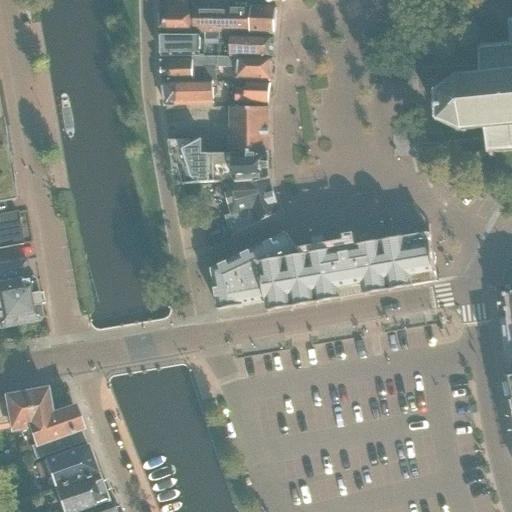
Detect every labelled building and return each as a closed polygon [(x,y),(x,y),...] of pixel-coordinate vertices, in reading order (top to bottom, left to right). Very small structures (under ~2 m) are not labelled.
[(192,32),(194,13),(188,12),(188,0),(159,0),(160,32),(192,32)] [(251,10),(250,34),(275,35),(276,8),(251,7),(251,10)] [(231,33),(232,9),(194,9),(194,13),(192,32),(217,33),(230,33),(231,33)] [(250,34),(251,10),(232,9),(231,33),(250,34)] [(217,33),(192,32),(160,32),(160,37),(161,58),(216,59),(216,57),(204,56),(204,40),(217,41),(217,33)] [(230,36),(230,33),(217,33),(217,41),(219,41),(230,42),(230,56),(217,55),(217,57),(216,57),(216,59),(217,59),(273,59),(274,38),(230,36)] [(438,90),(436,95),(438,96),(439,103),(440,114),(440,117),(438,118),(441,122),(443,121),(462,130),(462,132),(466,133),(467,130),(487,128),(489,150),(485,150),(485,154),(490,154),(491,158),(494,158),(494,153),(511,151),(511,45),(508,46),(508,41),(505,41),(505,46),(484,47),(483,42),(480,42),(481,48),(479,48),(479,51),(481,51),(482,75),(462,77),(461,74),(457,76),(457,79),(440,91),(438,90)] [(217,59),(216,59),(161,58),(162,61),(162,81),(162,82),(182,82),(194,82),(194,81),(193,65),(205,64),(206,81),(213,81),(217,81),(217,67),(217,59)] [(271,80),(273,59),(217,59),(217,67),(237,68),(236,78),(271,80)] [(213,81),(206,81),(194,81),(194,82),(182,82),(162,82),(165,107),(213,105),(213,81)] [(237,88),(236,103),(268,104),(270,83),(246,82),(246,88),(237,88)] [(14,200),(14,199),(7,201),(0,163),(0,120),(6,120),(1,92),(0,88),(0,248),(22,245),(16,212),(3,215),(1,203),(14,200)] [(268,153),(268,107),(230,108),(231,153),(268,153)] [(175,155),(204,154),(204,139),(171,140),(175,155)] [(209,154),(204,154),(175,155),(185,184),(210,183),(209,154)] [(209,154),(210,183),(223,182),(269,179),(268,154),(231,154),(209,154)] [(269,179),(223,182),(230,215),(225,217),(230,236),(256,224),(279,213),(269,179)] [(436,272),(429,233),(301,255),(287,234),(211,270),(219,310),(436,272)] [(42,318),(35,281),(29,278),(25,260),(0,264),(0,329),(0,330),(39,322),(42,318)] [(511,285),(498,289),(502,322),(501,322),(505,353),(508,367),(510,379),(511,385),(511,285)] [(70,452),(87,446),(85,441),(81,430),(81,429),(73,407),(56,413),(56,411),(52,409),(49,410),(46,390),(0,398),(0,429),(27,425),(34,444),(30,446),(35,459),(43,456),(69,447),(70,452)] [(53,489),(96,473),(87,446),(70,452),(32,466),(36,479),(48,474),(53,489)] [(53,489),(61,511),(78,511),(107,501),(96,473),(53,489)]
